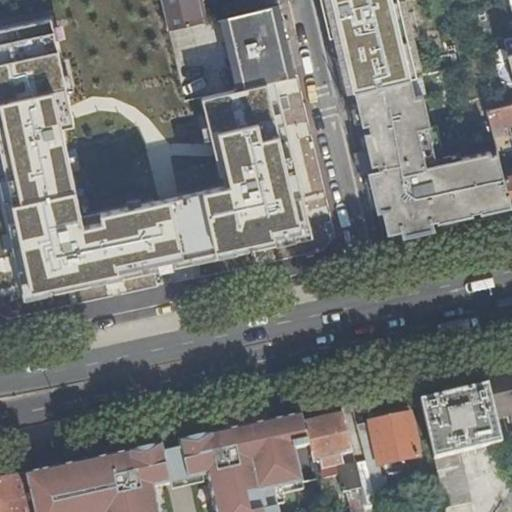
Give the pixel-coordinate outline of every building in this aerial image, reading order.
[(202,23),(196,0),(161,0),(163,4),(168,30),(202,23)] [(380,0),(338,0),(343,22),(383,12),(380,0)] [(511,0),(509,0),(511,11),(511,38),(503,41),(511,74),(511,0)] [(287,79),(271,7),(227,17),(244,89),(287,79)] [(364,90),(368,89),(404,81),(392,32),(347,42),(352,64),(358,63),(364,90)] [(24,87),(85,75),(81,59),(20,72),(24,87)] [(73,306),(147,290),(115,143),(110,119),(100,71),(85,75),(24,87),(41,163),(59,242),(73,306)] [(368,89),(364,90),(354,92),(379,208),(381,208),(388,235),(437,224),(438,227),(511,212),(503,178),(498,158),(497,153),(491,155),(490,152),(437,164),(421,95),(415,97),(410,79),(404,81),(368,89)] [(0,171),(0,173),(41,163),(24,87),(4,91),(16,144),(0,147),(0,171)] [(511,175),(503,178),(511,212),(511,211),(511,104),(486,112),(497,153),(498,158),(511,154),(511,145),(507,126),(511,124),(511,175)] [(115,143),(125,141),(119,117),(110,119),(115,143)] [(147,290),(222,275),(198,161),(177,166),(158,170),(156,160),(154,153),(134,138),(125,141),(115,143),(147,290)] [(175,156),(156,160),(158,170),(177,166),(175,156)] [(0,172),(0,256),(59,242),(41,163),(0,173),(0,172)] [(511,369),(485,376),(487,385),(495,420),(509,417),(511,430),(511,369)] [(458,453),(501,443),(495,420),(487,385),(419,400),(444,505),(444,508),(469,502),(458,453)] [(300,416),(302,424),(342,415),(340,408),(338,400),(299,409),(300,416)] [(374,451),(379,467),(420,458),(410,414),(368,423),(374,451)] [(308,448),(311,463),(318,461),(322,480),(336,478),(339,494),(347,492),(350,511),(364,511),(359,489),(342,415),(302,424),(308,448)] [(300,416),(175,443),(182,476),(201,471),(210,511),(276,511),(272,492),(295,487),(287,453),(308,448),(302,424),(300,416)] [(368,423),(355,426),(362,454),(374,451),(368,423)] [(158,447),(26,476),(34,511),(155,511),(149,483),(166,479),(158,447)] [(377,511),(389,511),(379,467),(374,451),(362,454),(371,486),(377,511)] [(0,511),(33,511),(26,476),(0,481),(0,511)] [(364,511),(377,511),(371,486),(359,489),(364,511)]
